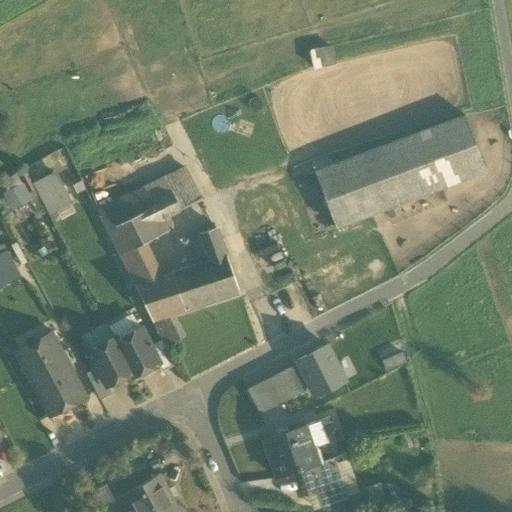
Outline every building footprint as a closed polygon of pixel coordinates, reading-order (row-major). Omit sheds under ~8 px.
[(332,44),(308,50),(313,69),(336,64),(332,44)] [(315,172),(336,228),(485,171),(464,115),(315,172)] [(183,167),(143,187),(151,201),(171,191),(181,210),(201,200),(183,167)] [(55,171),(31,184),(48,216),(72,203),(55,171)] [(21,184),(0,188),(4,207),(25,203),(21,184)] [(97,210),(120,254),(135,247),(146,242),(166,232),(160,221),(181,210),(171,191),(151,201),(143,187),(97,210)] [(204,250),(208,260),(225,254),(215,227),(199,233),(204,250)] [(151,278),(162,275),(146,242),(135,247),(151,278)] [(0,244),(0,257),(9,253),(3,243),(0,244)] [(135,247),(120,254),(134,283),(151,278),(135,247)] [(208,260),(204,250),(195,253),(198,263),(208,260)] [(0,257),(0,284),(20,274),(9,253),(0,257)] [(134,283),(152,320),(169,315),(174,313),(239,292),(225,254),(208,260),(198,263),(162,275),(151,278),(134,283)] [(113,337),(115,340),(139,327),(131,313),(107,326),(113,337)] [(169,315),(180,338),(185,336),(174,313),(169,315)] [(169,315),(152,320),(165,345),(180,338),(169,315)] [(81,334),(88,350),(113,337),(107,326),(105,322),(81,334)] [(139,327),(115,340),(132,374),(134,377),(158,365),(149,346),(139,327)] [(52,379),(66,406),(85,397),(53,337),(39,344),(33,342),(19,350),(17,355),(35,388),(52,379)] [(108,386),(132,374),(115,340),(113,337),(88,350),(97,367),(108,387),(108,386)] [(158,365),(161,372),(175,365),(162,340),(149,346),(158,365)] [(326,345),(296,360),(314,396),(344,381),(326,345)] [(293,366),(270,378),(282,401),(305,390),(293,366)] [(86,374),(100,399),(112,393),(108,386),(108,387),(97,367),(86,374)] [(259,413),(282,401),(270,378),(247,389),(259,413)] [(35,388),(50,416),(66,406),(52,379),(35,388)] [(317,446),(317,447),(328,444),(320,420),(305,426),(312,448),(317,446)] [(276,478),(301,470),(322,463),(317,447),(317,446),(312,448),(305,426),(263,439),(276,478)] [(335,458),(322,463),(301,470),(308,492),(318,489),(322,504),(335,500),(347,496),(347,494),(336,463),(335,458)] [(336,463),(347,494),(360,490),(350,458),(336,463)] [(137,511),(176,511),(165,491),(167,490),(158,474),(137,486),(126,492),(130,499),(137,511)] [(103,493),(112,510),(130,499),(126,492),(137,486),(133,477),(103,493)] [(381,483),(365,489),(370,506),(387,501),(381,483)] [(313,507),(322,504),(318,489),(308,492),(313,507)] [(358,511),(370,506),(365,489),(360,490),(347,494),(347,496),(335,500),(338,510),(356,504),(358,511)] [(324,509),(338,510),(335,500),(322,504),(324,509)]
